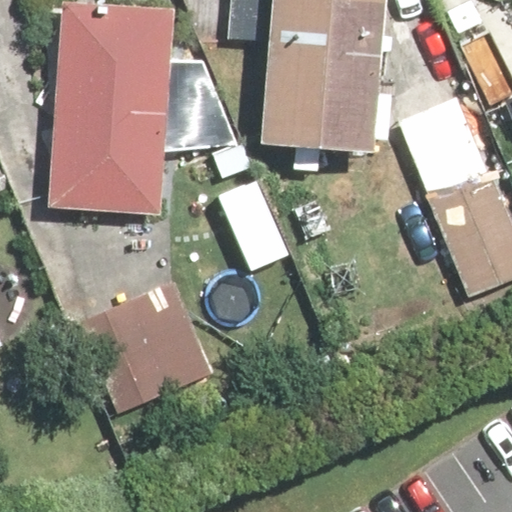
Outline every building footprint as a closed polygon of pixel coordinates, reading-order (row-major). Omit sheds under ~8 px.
[(67,0),(59,199),(174,205),(183,0),(67,0)] [(278,0),(268,131),(390,140),(400,0),(278,0)] [(511,173),(473,88),(404,119),(485,296),(511,283),(511,173)] [(511,89),(500,94),(511,126),(511,89)] [(174,276),(83,314),(132,429),(223,391),(174,276)] [(0,311),(0,345),(12,340),(0,311)]
